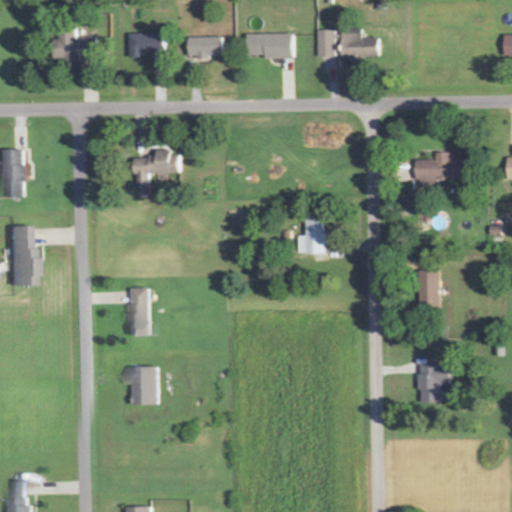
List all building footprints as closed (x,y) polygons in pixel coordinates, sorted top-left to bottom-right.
[(385,38),(369,40),(368,30),(346,32),(349,62),(387,58),(385,38)] [(322,58),(341,58),(341,31),(322,31),(322,58)] [(69,32),(68,61),(101,62),(102,40),(81,39),(81,32),(69,32)] [(134,34),(135,55),(173,54),(173,34),(134,34)] [(253,58),(301,58),(301,34),(253,35),(253,58)] [(196,38),(197,58),(230,57),(229,37),(196,38)] [(9,199),(33,198),(32,150),(8,151),(9,199)] [(188,173),(187,152),(162,153),(162,157),(140,158),(141,186),(156,185),(155,174),(188,173)] [(423,182),(474,181),(474,160),(457,160),(457,153),(442,153),(442,160),(423,161),(423,182)] [(333,255),(332,219),(311,219),(312,236),(304,236),(304,255),(333,255)] [(33,227),(10,227),(11,286),(39,286),(39,250),(33,250),(33,227)] [(445,304),(446,272),(428,272),(427,304),(445,304)] [(157,336),(157,289),(134,289),(134,336),(157,336)] [(448,403),(448,390),(443,390),(443,384),(450,384),(449,364),(418,365),(420,403),(448,403)] [(8,511),(28,511),(28,480),(8,481),(8,511)]
